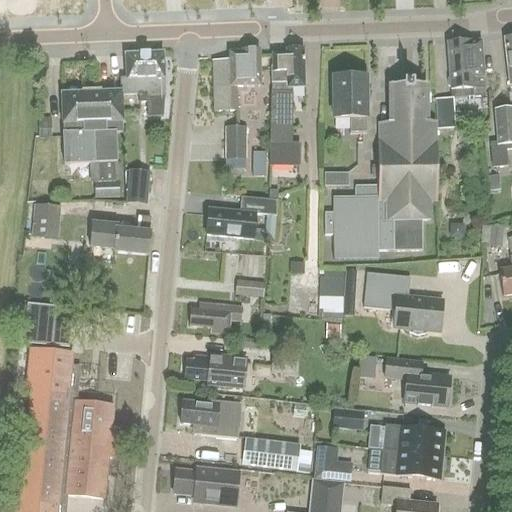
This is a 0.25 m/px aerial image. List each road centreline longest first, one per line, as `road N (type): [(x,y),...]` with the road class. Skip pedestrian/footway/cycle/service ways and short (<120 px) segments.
road 1 (residential): [(145,511),(190,31)]
road 2 (tertiary): [(190,31),(511,18)]
road 3 (residential): [(479,511),(495,354),(511,340)]
